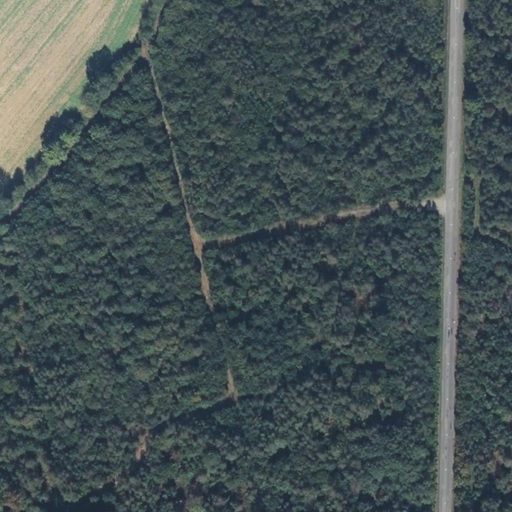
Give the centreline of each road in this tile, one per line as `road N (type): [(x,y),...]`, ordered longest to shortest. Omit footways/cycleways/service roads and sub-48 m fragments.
road 1 (tertiary): [(457,0),(444,511)]
road 2 (track): [(452,204),(337,215),(195,244)]
